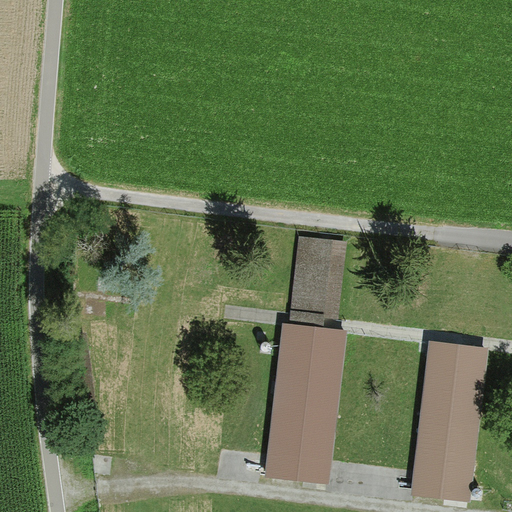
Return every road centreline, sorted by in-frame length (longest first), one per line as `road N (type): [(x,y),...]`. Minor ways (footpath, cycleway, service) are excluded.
road 1 (track): [(41,184),(511,237)]
road 2 (track): [(429,511),(178,480),(55,488)]
